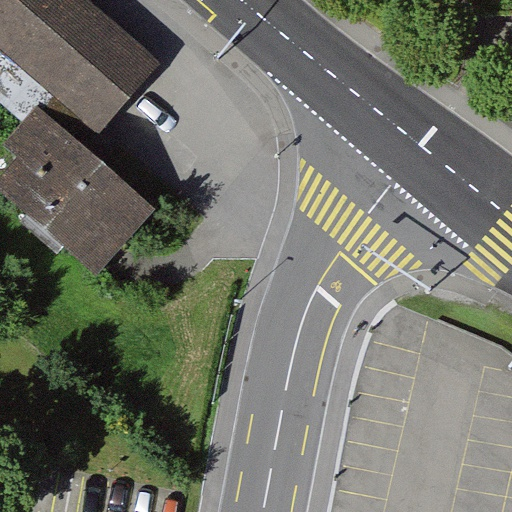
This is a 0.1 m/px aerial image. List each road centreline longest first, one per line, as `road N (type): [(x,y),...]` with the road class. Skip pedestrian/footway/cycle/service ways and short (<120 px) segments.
road 1 (unclassified): [(423,148),(317,288),(298,336),(265,511)]
road 2 (primary): [(241,0),(423,148)]
